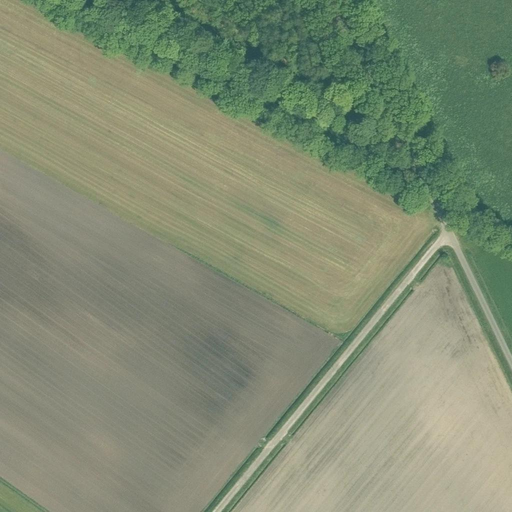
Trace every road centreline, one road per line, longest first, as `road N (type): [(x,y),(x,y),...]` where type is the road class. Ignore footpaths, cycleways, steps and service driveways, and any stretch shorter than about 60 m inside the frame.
road 1 (unclassified): [(217,511),(450,231)]
road 2 (unclassified): [(450,231),(331,0)]
road 3 (unclassified): [(511,364),(450,231)]
